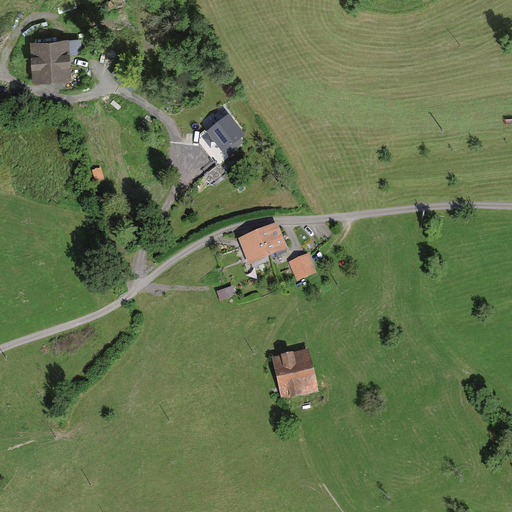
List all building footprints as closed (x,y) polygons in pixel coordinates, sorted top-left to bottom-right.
[(69,43),(34,45),(37,81),(71,78),(69,43)] [(229,115),(207,133),(223,154),(225,152),(228,155),(244,143),(241,139),(246,136),(229,115)] [(276,230),(259,236),(267,258),(285,251),(276,230)] [(259,236),(242,243),(250,264),(267,258),(259,236)] [(308,258),(295,264),(302,280),(315,274),(308,258)] [(222,302),(236,297),(233,289),(219,294),(222,302)] [(310,354),(279,361),(286,395),(318,388),(310,354)]
